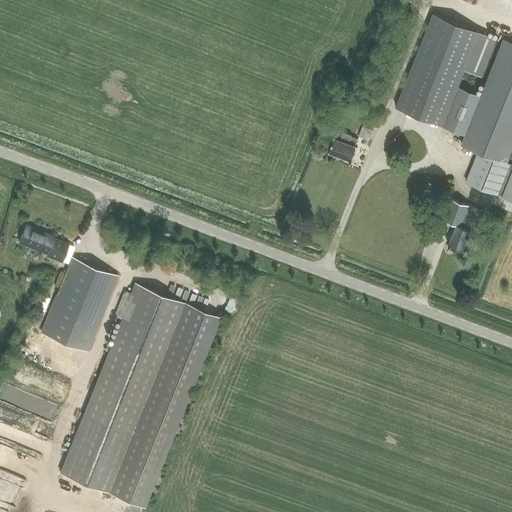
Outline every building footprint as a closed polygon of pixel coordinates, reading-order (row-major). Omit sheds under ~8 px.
[(511,0),(495,0),(494,3),(509,9),(511,0)] [(483,76),(497,37),(435,14),(403,96),(401,95),(396,107),(442,125),(457,86),(464,69),(483,76)] [(457,86),(442,125),(465,134),(462,143),(479,149),(467,180),(499,193),(510,164),(511,162),(509,161),(511,152),(511,39),(504,36),(481,95),(457,86)] [(359,136),(370,140),(374,130),(363,126),(359,136)] [(350,160),(358,139),(351,136),(348,144),(335,139),(330,152),(350,160)] [(498,195),(511,200),(511,164),(510,164),(499,193),(498,195)] [(441,220),(456,226),(449,244),(463,250),(468,237),(475,239),(477,233),(478,233),(486,211),(451,198),(446,210),(445,209),(441,220)] [(45,256),(62,263),(70,243),(55,237),(55,236),(26,224),(18,243),(46,254),(45,256)] [(71,257),(40,332),(86,350),(117,276),(71,257)] [(221,316),(135,283),(60,472),(146,506),(221,316)]
